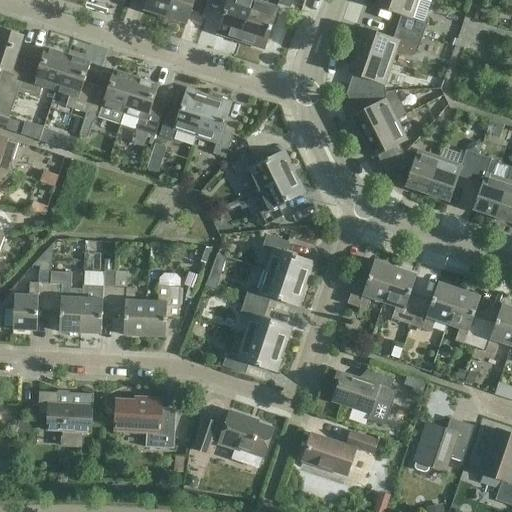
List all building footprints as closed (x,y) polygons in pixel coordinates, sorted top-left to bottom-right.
[(147,0),(144,10),(165,17),(170,0),(147,0)] [(170,0),(165,17),(186,24),(192,5),(204,9),(206,0),(170,0)] [(227,0),(217,34),(240,42),(253,0),(227,0)] [(255,0),(253,0),(240,42),(263,49),(277,7),(255,0)] [(431,1),(429,0),(376,0),(375,6),(400,15),(396,27),(422,36),(426,23),(424,22),(431,1)] [(363,28),(355,50),(392,63),(395,52),(409,56),(416,53),(422,36),(396,27),(393,38),(363,28)] [(0,74),(0,124),(6,127),(17,91),(27,63),(15,59),(23,37),(0,29),(0,68),(2,69),(0,74)] [(27,63),(17,91),(38,98),(42,86),(55,91),(67,55),(44,48),(38,67),(27,63)] [(352,74),(346,94),(385,91),(384,85),(392,63),(355,50),(348,73),(352,74)] [(67,55),(55,91),(69,95),(65,106),(86,113),(95,86),(84,82),(90,63),(67,55)] [(95,86),(86,113),(79,134),(87,137),(91,123),(95,119),(96,117),(120,125),(124,113),(136,78),(113,70),(107,89),(95,86)] [(124,113),(120,125),(134,129),(154,136),(163,108),(152,104),(158,85),(136,78),(124,113)] [(175,130),(195,136),(209,95),(187,88),(178,117),(166,113),(159,136),(172,140),(175,130)] [(385,91),(346,94),(355,113),(351,116),(362,137),(396,119),(405,115),(393,91),(385,91)] [(209,95),(195,136),(216,143),(213,153),(225,157),(233,134),(221,131),(230,102),(209,95)] [(396,119),(362,137),(372,158),(377,155),(387,175),(404,154),(399,144),(407,140),(396,119)] [(504,127),(490,123),(485,136),(499,141),(504,127)] [(0,169),(15,174),(16,174),(13,173),(11,161),(17,142),(8,139),(0,136),(0,169)] [(404,154),(387,175),(406,181),(405,186),(427,194),(439,158),(417,150),(414,158),(404,154)] [(439,158),(427,194),(449,202),(458,176),(469,180),(478,154),(466,150),(460,165),(439,158)] [(246,171),(256,190),(294,171),(284,151),(258,164),(252,153),(231,164),(237,176),(246,171)] [(478,154),(469,180),(481,184),(472,210),(494,217),(507,181),(486,174),(491,158),(478,154)] [(15,174),(0,169),(0,185),(13,174),(15,175),(15,174)] [(294,171),(256,190),(266,210),(256,215),(262,226),(283,216),(278,205),(304,192),(294,171)] [(57,178),(42,173),(39,184),(53,189),(57,178)] [(511,182),(507,181),(494,217),(511,223),(511,182)] [(48,209),(32,203),(28,213),(44,219),(48,209)] [(272,250),(265,271),(306,284),(313,263),(285,253),(289,242),(266,234),(262,247),(272,250)] [(227,261),(216,257),(205,289),(215,293),(227,261)] [(371,298),(383,302),(395,268),(374,260),(367,280),(356,276),(347,303),(367,310),(371,298)] [(395,268),(383,302),(395,306),(391,319),(411,325),(420,298),(409,294),(416,275),(395,268)] [(82,289),(80,333),(101,334),(102,314),(113,315),(114,287),(115,271),(104,270),(103,286),(82,285),(82,289)] [(4,325),(13,325),(13,329),(36,330),(37,311),(49,311),(51,272),(39,271),(38,283),(29,282),(29,295),(14,294),(14,308),(5,308),(4,325)] [(135,288),(125,287),(126,271),(115,271),(113,315),(124,315),(123,335),(144,336),(146,301),(134,301),(135,288)] [(248,288),(244,300),(267,308),(271,297),(299,306),(306,284),(265,271),(258,291),(248,288)] [(80,333),(82,289),(71,288),(71,273),(51,272),(49,311),(60,312),(59,332),(80,333)] [(146,301),(144,336),(165,337),(166,318),(178,318),(180,286),(179,286),(180,279),(176,274),(164,274),(159,278),(159,285),(158,285),(157,302),(146,301)] [(420,298),(411,325),(431,332),(435,320),(447,324),(459,289),(437,282),(431,302),(420,298)] [(459,289),(447,324),(459,328),(455,340),(474,347),(484,320),(473,316),(480,297),(459,289)] [(250,316),(243,336),(284,350),(291,328),(263,319),(267,308),(244,300),(240,312),(250,316)] [(484,320),(474,347),(494,354),(498,342),(510,346),(511,341),(511,307),(501,304),(494,324),(484,320)] [(284,350),(243,336),(237,357),(226,353),(222,366),(245,374),(249,362),(277,372),(284,350)] [(331,401),(369,414),(367,420),(384,425),(391,404),(396,391),(389,389),(393,377),(368,369),(364,380),(337,371),(332,385),(336,386),(331,401)] [(39,391),(37,415),(47,415),(46,430),(62,430),(61,446),(81,447),(82,431),(91,432),(91,424),(92,406),(93,394),(69,393),(69,396),(58,395),(58,392),(39,391)] [(173,449),(175,412),(160,411),(161,398),(146,397),(145,401),(117,399),(115,431),(146,433),(145,447),(173,449)] [(211,441),(235,449),(231,459),(259,469),(272,428),(249,420),(250,418),(229,411),(222,432),(214,430),(217,423),(204,418),(193,449),(206,453),(211,441)] [(427,422),(413,460),(416,461),(414,467),(416,469),(424,472),(427,471),(429,465),(445,471),(449,457),(461,462),(474,426),(460,421),(457,433),(427,422)] [(511,434),(496,429),(481,473),(501,480),(494,500),(511,505),(511,434)] [(373,453),(377,441),(351,432),(346,445),(311,434),(302,461),(346,475),(356,447),(373,453)]
